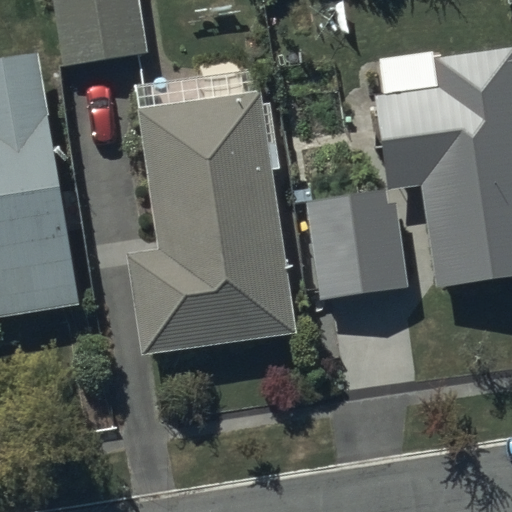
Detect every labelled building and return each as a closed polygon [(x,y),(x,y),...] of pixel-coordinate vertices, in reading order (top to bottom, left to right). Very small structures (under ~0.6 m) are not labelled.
[(56,0),(65,58),(148,46),(140,0),(56,0)] [(425,176),(440,279),(511,268),(511,38),(437,49),(442,78),(379,87),(392,181),(425,176)] [(0,307),(81,295),(41,45),(0,51),(0,307)] [(129,244),(144,346),(300,323),(265,81),(140,100),(161,239),(129,244)] [(389,181),(307,194),(322,292),(404,279),(389,181)]
